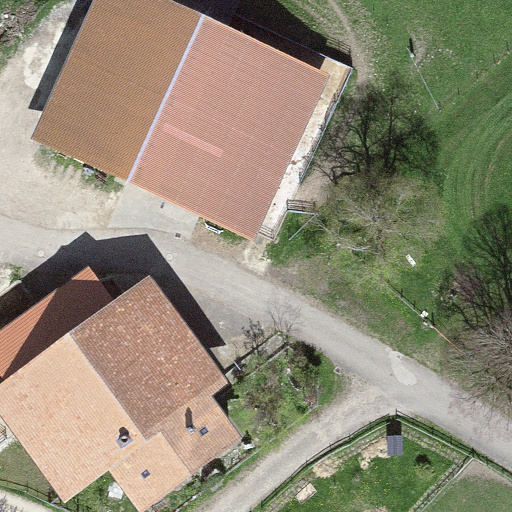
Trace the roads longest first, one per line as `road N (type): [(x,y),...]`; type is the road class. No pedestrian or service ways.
road 1 (unclassified): [(511,442),(193,262),(136,248),(53,248),(0,234)]
road 2 (track): [(225,511),(408,380)]
